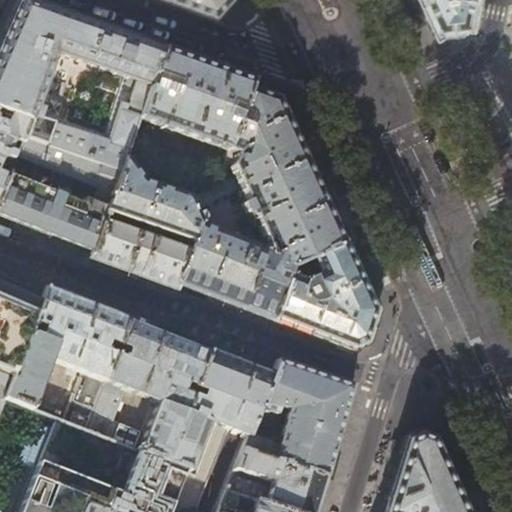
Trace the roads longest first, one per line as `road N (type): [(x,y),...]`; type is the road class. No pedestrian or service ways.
road 1 (residential): [(390,383),(197,312),(164,309),(0,244)]
road 2 (residential): [(103,0),(378,96)]
road 3 (tertiary): [(497,0),(489,42),(470,61),(378,96)]
road 4 (primary): [(378,96),(437,222)]
road 5 (residential): [(390,383),(346,511)]
road 6 (residential): [(460,274),(419,316),(390,383)]
road 7 (primary): [(511,387),(460,274)]
